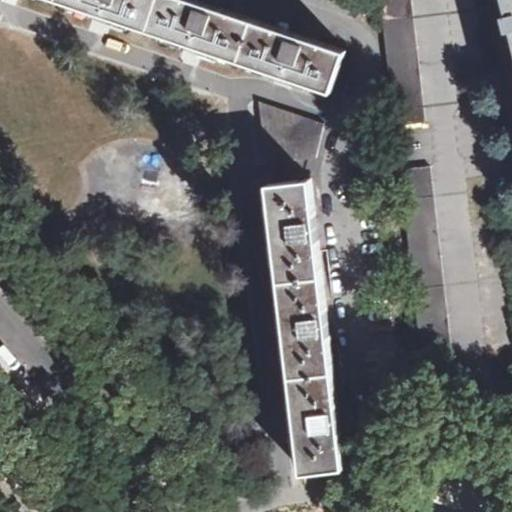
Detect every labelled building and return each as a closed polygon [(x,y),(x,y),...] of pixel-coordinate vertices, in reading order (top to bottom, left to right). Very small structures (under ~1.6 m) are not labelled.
[(286,76),(335,92),(349,52),(195,0),(61,0),(95,11),(104,14),(114,18),(185,42),(196,45),(204,48),(271,71),(286,76)] [(381,0),(397,125),(427,122),(412,0),(381,0)] [(511,29),(511,0),(506,0),(507,3),(503,4),(509,30),(511,29)] [(262,102),(269,165),(317,157),(325,122),(262,102)] [(401,169),(424,359),(419,393),(459,406),(432,166),(401,169)] [(305,471),(347,465),(314,178),(271,182),(277,234),(289,332),(300,427),(305,471)]
